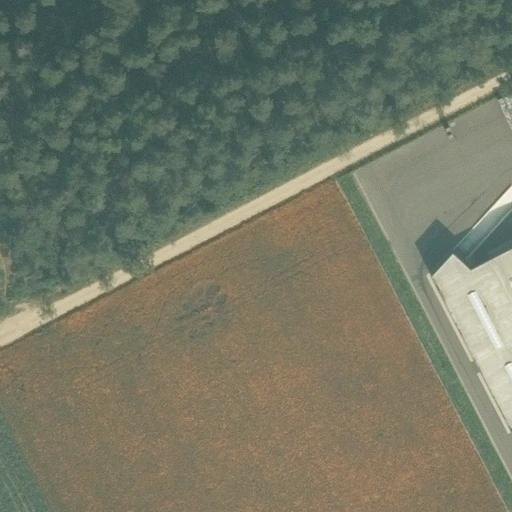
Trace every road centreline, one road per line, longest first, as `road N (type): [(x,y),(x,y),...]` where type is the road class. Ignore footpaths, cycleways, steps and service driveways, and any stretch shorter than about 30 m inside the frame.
road 1 (track): [(511,76),(37,321)]
road 2 (track): [(0,189),(37,321)]
